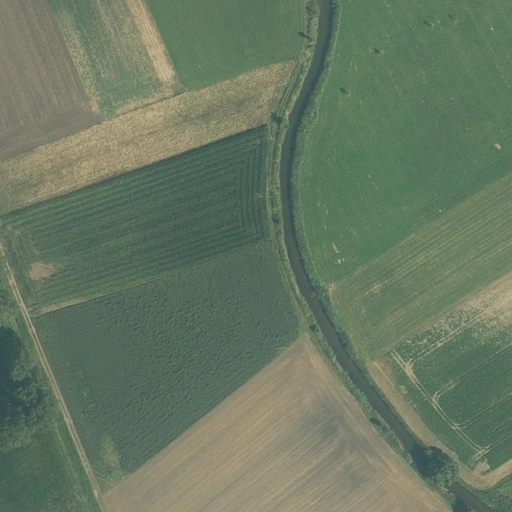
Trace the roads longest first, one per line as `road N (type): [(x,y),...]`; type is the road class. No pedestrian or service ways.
road 1 (track): [(306,0),(297,78),(273,136),(275,255),(296,304),(377,429),(457,511)]
road 2 (track): [(0,244),(107,511)]
